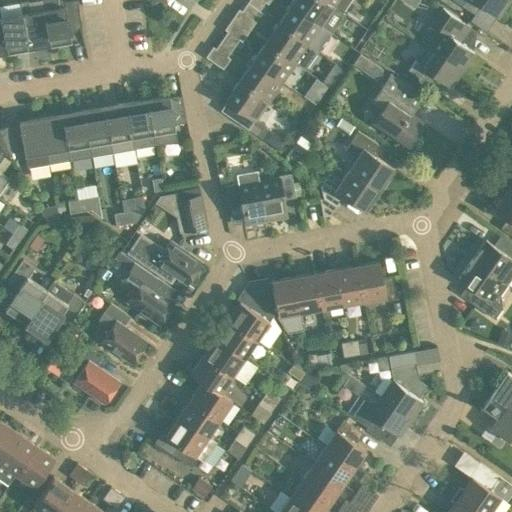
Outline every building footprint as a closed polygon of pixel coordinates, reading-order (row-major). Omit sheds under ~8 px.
[(56,0),(40,0),(42,10),(48,44),(70,40),(68,28),(81,26),(75,0),(70,0),(63,1),(64,6),(58,7),(56,0)] [(247,0),(246,2),(257,9),(263,0),(262,0),(247,0)] [(332,6),(324,0),(292,0),(290,4),(319,24),(332,6)] [(324,0),(332,6),(341,12),(349,0),(324,0)] [(496,14),(505,0),(454,0),(473,13),(480,3),(496,14)] [(246,2),(240,10),(251,18),(257,9),(246,2)] [(290,4),(277,22),(307,43),(316,50),(329,31),(319,24),(290,4)] [(431,46),(460,66),(472,49),(475,31),(440,7),(431,22),(443,29),(431,46)] [(21,13),(27,48),(48,44),(42,10),(21,13)] [(0,16),(0,19),(5,52),(27,48),(21,13),(0,16)] [(264,41),(293,62),(303,69),(316,50),(307,43),(277,22),(264,41)] [(220,39),(231,47),(238,38),(227,30),(220,39)] [(220,39),(214,48),(225,55),(231,47),(220,39)] [(251,60),(280,80),(293,62),(264,41),(251,60)] [(460,66),(431,46),(419,62),(414,59),(407,70),(418,78),(424,68),(448,84),(460,66)] [(280,80),(251,60),(238,79),(267,99),(280,80)] [(344,69),(333,62),(329,69),(339,76),(344,69)] [(376,77),(382,69),(372,63),(367,71),(376,77)] [(326,85),(314,77),(310,84),(321,91),(326,85)] [(238,79),(224,99),(244,112),(237,122),(246,128),(256,135),(260,129),(263,125),(254,118),(267,99),(238,79)] [(374,119),(408,143),(423,122),(401,107),(408,97),(385,81),(372,100),(382,107),(374,119)] [(168,94),(146,98),(151,132),(154,144),(176,140),(173,122),(184,120),(180,94),(168,96),(168,94)] [(151,132),(146,98),(124,101),(132,148),(154,144),(151,132)] [(132,148),(124,101),(103,105),(111,152),(132,148)] [(111,152),(103,105),(82,109),(90,155),(111,152)] [(90,155),(82,109),(61,112),(68,159),(90,155)] [(68,159),(61,112),(39,116),(47,163),(68,159)] [(25,167),(47,163),(39,116),(17,120),(18,124),(0,126),(0,145),(4,153),(22,150),(25,167)] [(348,130),(352,123),(341,116),(336,123),(348,130)] [(355,156),(348,166),(378,187),(391,168),(370,153),(376,144),(356,130),(343,148),(355,156)] [(301,153),(309,142),(299,135),(291,146),(301,153)] [(280,137),(274,138),(270,143),(279,150),(285,141),(280,137)] [(0,189),(8,177),(0,171),(0,158),(4,153),(0,145),(0,189)] [(363,208),(378,187),(348,166),(333,188),(321,180),(318,184),(322,196),(334,205),(342,194),(363,208)] [(278,178),(258,181),(263,214),(284,210),(282,198),(294,196),(290,172),(277,175),(278,178)] [(153,191),(163,189),(160,176),(151,178),(153,191)] [(243,217),(263,214),(258,181),(238,185),(237,182),(224,184),(229,208),(241,206),(243,217)] [(511,194),(505,190),(493,208),(506,217),(499,227),(511,236),(511,194)] [(100,216),(96,196),(75,199),(77,211),(90,209),(100,216)] [(201,198),(176,203),(182,233),(207,228),(201,198)] [(69,212),(77,211),(75,199),(68,201),(69,212)] [(131,209),(121,211),(123,224),(134,222),(131,209)] [(116,225),(123,224),(121,211),(113,213),(116,225)] [(26,228),(19,223),(12,233),(19,238),(26,228)] [(37,232),(29,244),(36,249),(45,238),(37,232)] [(5,244),(12,248),(19,238),(12,233),(5,244)] [(186,281),(200,261),(169,240),(163,248),(141,233),(128,251),(170,280),(174,273),(186,281)] [(485,238),(471,258),(506,282),(511,273),(511,249),(508,255),(485,238)] [(113,257),(128,268),(133,260),(118,250),(113,257)] [(3,308),(24,322),(45,289),(26,276),(33,266),(21,258),(6,280),(17,287),(3,308)] [(499,293),(506,282),(471,258),(457,277),(481,294),(474,304),(494,318),(501,308),(499,293)] [(172,301),(164,296),(170,286),(156,276),(133,260),(128,268),(124,275),(137,284),(127,300),(158,322),(172,301)] [(378,260),(356,264),(362,300),(383,296),(384,300),(397,298),(392,274),(381,276),(378,260)] [(335,268),(341,303),(362,300),(356,264),(335,268)] [(341,303),(335,268),(313,272),(320,307),(322,316),(329,315),(327,306),(341,303)] [(292,276),(298,311),(320,307),(313,272),(292,276)] [(261,300),(271,316),(298,311),(292,276),(270,280),(273,298),(261,300)] [(52,279),(45,289),(24,322),(44,336),(58,315),(69,322),(65,327),(75,333),(80,326),(70,320),(84,300),(81,298),(86,291),(77,285),(72,292),(52,279)] [(226,319),(255,339),(271,316),(261,300),(254,311),(239,301),(226,319)] [(109,302),(97,319),(109,327),(100,340),(131,361),(145,341),(122,325),(129,315),(109,302)] [(213,337),(243,357),(255,339),(226,319),(213,337)] [(508,345),(511,333),(500,329),(496,341),(508,345)] [(243,357),(213,337),(201,354),(231,374),(243,357)] [(348,340),(351,355),(359,353),(356,339),(348,340)] [(351,355),(348,340),(339,342),(342,357),(351,355)] [(101,355),(81,342),(74,352),(86,360),(73,380),(104,401),(117,381),(94,365),(101,355)] [(419,385),(415,363),(438,360),(436,346),(376,356),(378,369),(390,367),(392,377),(380,394),(410,415),(421,398),(417,395),(423,388),(419,385)] [(318,367),(315,352),(306,354),(309,368),(318,367)] [(201,380),(219,392),(231,374),(201,354),(189,372),(201,380)] [(296,357),(291,364),(303,372),(305,369),(296,357)] [(350,368),(351,361),(338,363),(339,366),(347,371),(350,368)] [(298,379),(303,372),(291,364),(286,371),(298,379)] [(495,386),(487,396),(511,413),(511,371),(506,368),(495,386)] [(345,374),(339,384),(355,393),(361,382),(345,374)] [(219,392),(201,380),(189,398),(218,418),(231,400),(219,392)] [(267,389),(262,396),(274,404),(279,398),(267,389)] [(389,445),(398,432),(410,415),(380,394),(375,401),(362,399),(351,416),(366,426),(364,428),(389,445)] [(261,423),(269,412),(274,404),(262,396),(250,414),(261,423)] [(511,442),(511,413),(487,396),(480,406),(496,417),(489,427),(496,432),(490,442),(498,447),(504,437),(511,442)] [(218,418),(189,398),(177,416),(206,436),(218,418)] [(203,461),(215,443),(206,436),(177,416),(164,434),(177,443),(171,453),(190,467),(197,457),(203,461)] [(0,456),(17,431),(0,419),(0,456)] [(342,419),(323,446),(353,466),(364,449),(355,442),(362,432),(342,419)] [(242,424),(237,431),(249,440),(254,433),(242,424)] [(17,431),(0,456),(0,480),(7,485),(15,473),(35,444),(17,431)] [(231,453),(237,457),(249,440),(237,431),(232,439),(238,443),(231,453)] [(53,456),(35,444),(15,473),(33,486),(53,456)] [(312,463),(341,483),(353,466),(323,446),(312,463)] [(458,485),(453,492),(481,511),(487,511),(499,495),(491,490),(501,476),(478,460),(471,471),(475,474),(473,477),(471,476),(462,488),(458,485)] [(75,480),(83,468),(76,463),(68,475),(75,480)] [(341,483),(312,463),(300,479),(329,500),(341,483)] [(90,472),(83,468),(75,480),(82,484),(90,472)] [(244,479),(235,472),(230,479),(239,485),(244,479)] [(375,481),(363,473),(358,480),(370,489),(375,481)] [(32,504),(43,511),(52,511),(70,487),(52,475),(32,504)] [(199,476),(192,487),(203,494),(210,484),(199,476)] [(288,496),(311,511),(320,511),(329,500),(300,479),(288,496)] [(109,503),(117,491),(110,486),(102,498),(109,503)] [(77,511),(86,499),(70,487),(52,511),(77,511)] [(124,496),(117,491),(109,503),(116,508),(124,496)] [(481,511),(453,492),(448,500),(453,502),(445,511),(481,511)] [(277,511),(311,511),(288,496),(277,511)] [(86,499),(77,511),(101,511),(103,510),(86,499)] [(344,499),(339,506),(347,511),(353,511),(356,508),(347,502),(344,499)]
